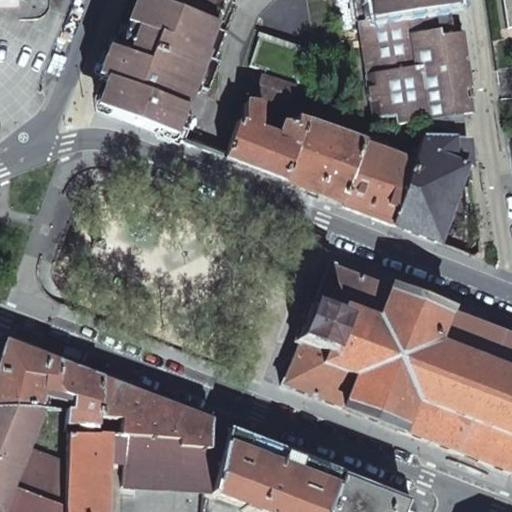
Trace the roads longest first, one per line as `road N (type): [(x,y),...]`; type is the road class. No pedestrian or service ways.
road 1 (residential): [(511,299),(120,148),(88,141),(36,146)]
road 2 (residential): [(0,312),(458,492)]
road 3 (residential): [(96,0),(36,146)]
